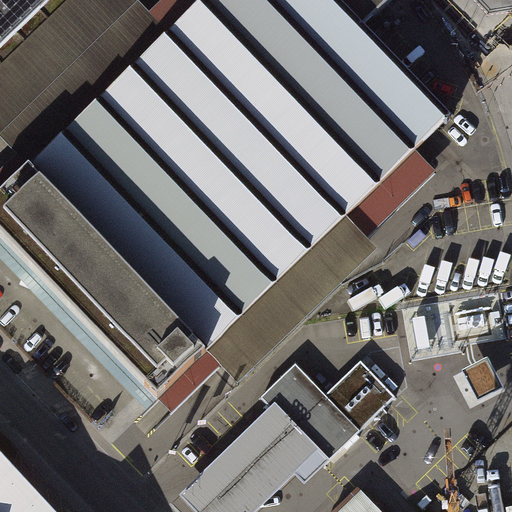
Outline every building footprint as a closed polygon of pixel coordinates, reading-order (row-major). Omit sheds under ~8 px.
[(206,0),(0,193),(0,229),(158,393),(450,121),(364,28),(393,0),(206,0)] [(0,0),(0,53),(45,10),(35,0),(0,0)] [(35,0),(45,10),(55,0),(35,0)] [(497,290),(404,305),(413,358),(460,351),(458,343),(505,335),(497,290)] [(487,357),(465,369),(473,384),(479,397),(502,385),(495,372),(487,357)] [(261,397),(270,405),(327,464),(395,397),(359,364),(326,397),(296,363),(261,397)] [(327,464),(270,405),(180,493),(198,511),(253,511),(297,469),(309,481),(327,464)] [(53,511),(0,457),(0,511),(53,511)] [(380,511),(362,493),(342,511),(380,511)]
